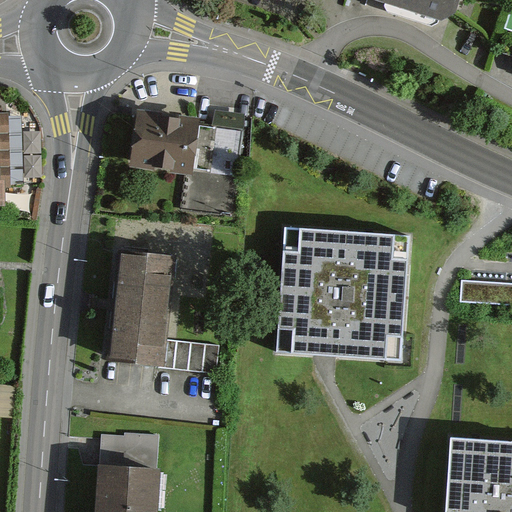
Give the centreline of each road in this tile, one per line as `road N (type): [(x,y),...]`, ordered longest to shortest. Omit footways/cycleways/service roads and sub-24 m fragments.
road 1 (secondary): [(40,511),(68,179)]
road 2 (residential): [(309,81),(331,41),(367,24),(413,34),(511,97)]
road 3 (residential): [(309,81),(511,177)]
